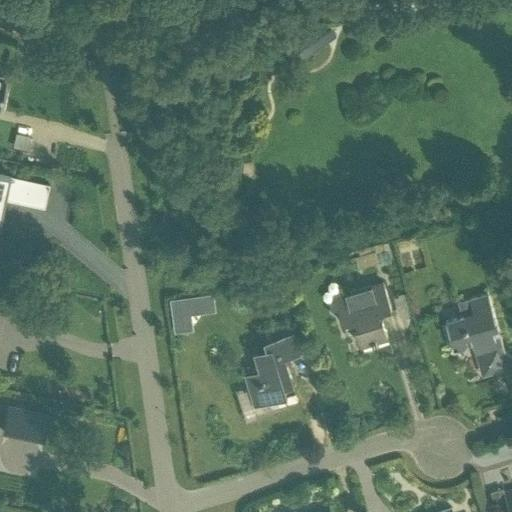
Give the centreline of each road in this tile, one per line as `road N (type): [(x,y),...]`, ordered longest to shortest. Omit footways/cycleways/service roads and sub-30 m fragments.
road 1 (residential): [(169,508),(115,140)]
road 2 (residential): [(169,508),(413,436),(444,452)]
